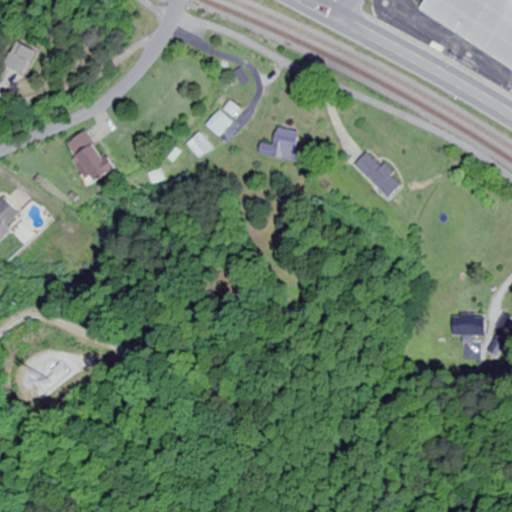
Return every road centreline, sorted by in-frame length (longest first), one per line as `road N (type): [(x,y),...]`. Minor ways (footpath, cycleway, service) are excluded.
road 1 (residential): [(511,180),(353,93),(178,14)]
road 2 (residential): [(0,151),(110,100),(147,66),(181,0)]
road 3 (residential): [(511,114),(303,0)]
